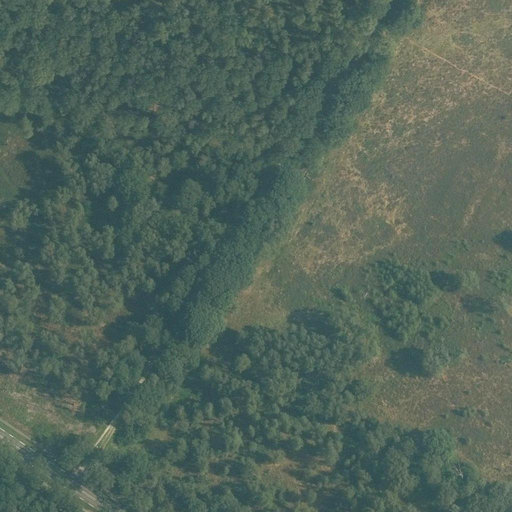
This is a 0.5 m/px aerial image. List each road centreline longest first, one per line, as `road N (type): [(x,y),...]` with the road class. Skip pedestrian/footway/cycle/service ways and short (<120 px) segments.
road 1 (track): [(81,475),(386,0)]
road 2 (primary): [(111,511),(0,436)]
